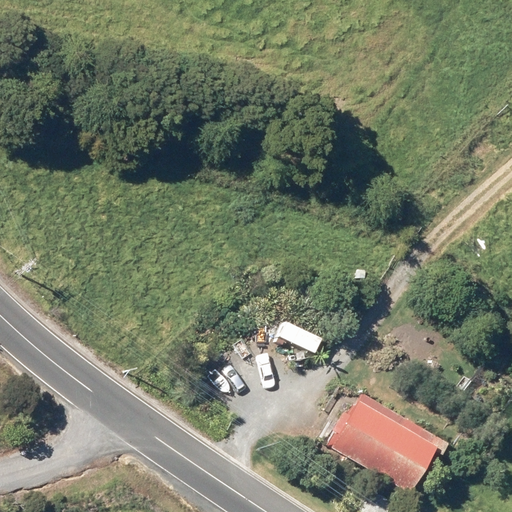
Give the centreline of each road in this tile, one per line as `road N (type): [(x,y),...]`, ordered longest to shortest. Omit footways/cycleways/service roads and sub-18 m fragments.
road 1 (secondary): [(122,413),(269,511)]
road 2 (secondary): [(0,314),(122,413)]
road 3 (residential): [(0,473),(79,443),(122,413)]
